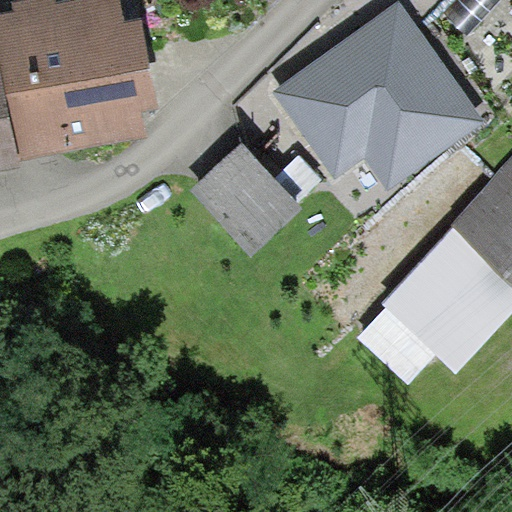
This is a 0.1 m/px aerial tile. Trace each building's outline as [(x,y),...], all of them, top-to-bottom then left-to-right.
[(0,103),(5,128),(122,105),(101,0),(40,0),(0,8),(0,103)] [(483,113),(402,0),(281,87),(319,140),(335,162),(365,140),(392,178),(483,113)] [(277,177),(241,139),(191,186),(247,249),(335,162),(319,140),(277,177)] [(511,175),(463,228),(511,273),(511,175)] [(511,302),(511,273),(463,228),(364,330),(410,376),(445,339),(461,355),(511,302)]
